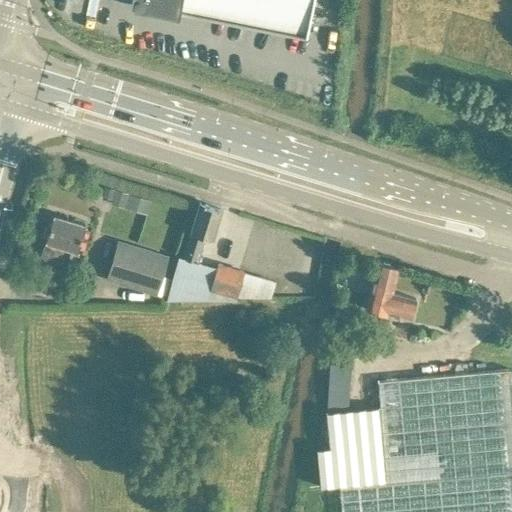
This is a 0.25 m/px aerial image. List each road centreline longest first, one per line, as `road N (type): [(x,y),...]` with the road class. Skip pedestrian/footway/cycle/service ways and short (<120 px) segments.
road 1 (residential): [(238,153),(242,204),(511,281)]
road 2 (tertiary): [(511,236),(238,153)]
road 3 (unknown): [(372,351),(446,336),(511,227)]
road 4 (tertiary): [(200,141),(166,118),(53,75)]
road 5 (tertiary): [(44,113),(200,141)]
